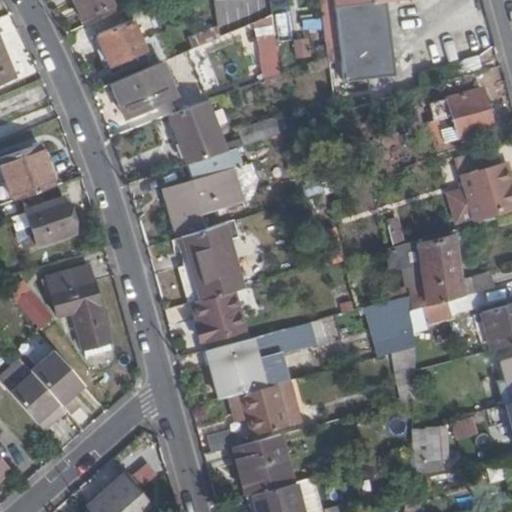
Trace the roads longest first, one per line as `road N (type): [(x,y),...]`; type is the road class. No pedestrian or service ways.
road 1 (residential): [(24,0),(81,111),(165,390)]
road 2 (residential): [(27,511),(165,390)]
road 3 (residential): [(165,390),(199,511)]
